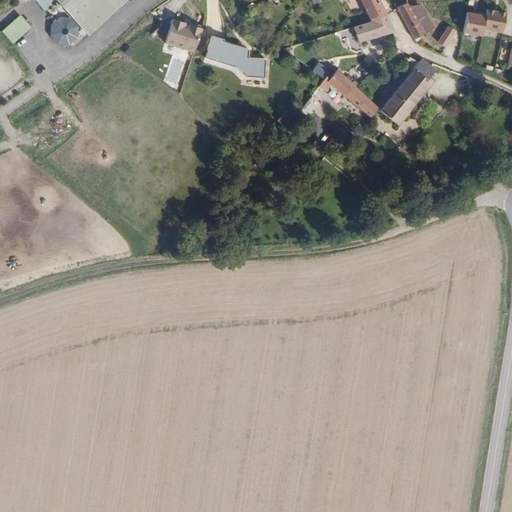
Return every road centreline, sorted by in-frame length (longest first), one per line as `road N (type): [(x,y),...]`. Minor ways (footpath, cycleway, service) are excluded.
road 1 (track): [(458,205),(340,247),(149,260),(0,298)]
road 2 (secondary): [(511,340),(484,511)]
road 3 (residential): [(387,0),(412,48),(511,93)]
road 4 (track): [(312,133),(312,149),(411,227)]
